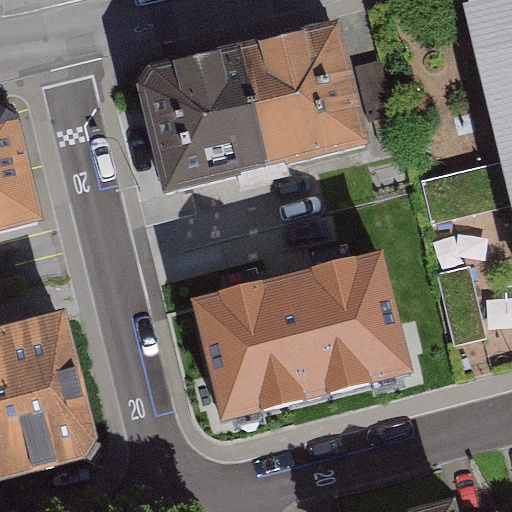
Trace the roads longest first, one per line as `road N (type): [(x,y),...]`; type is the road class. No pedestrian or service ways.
road 1 (residential): [(59,42),(176,502)]
road 2 (residential): [(176,502),(511,426)]
road 3 (residential): [(59,42),(247,0)]
